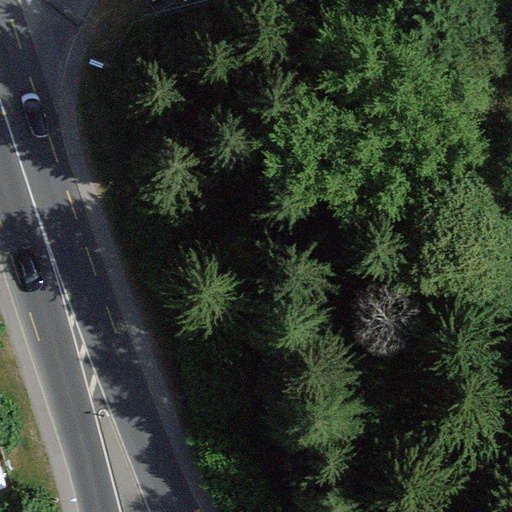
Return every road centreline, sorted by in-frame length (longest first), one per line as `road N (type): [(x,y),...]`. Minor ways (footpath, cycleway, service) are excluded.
road 1 (secondary): [(174,511),(70,307)]
road 2 (secondary): [(70,307),(0,102)]
road 3 (secondary): [(70,307),(101,511)]
